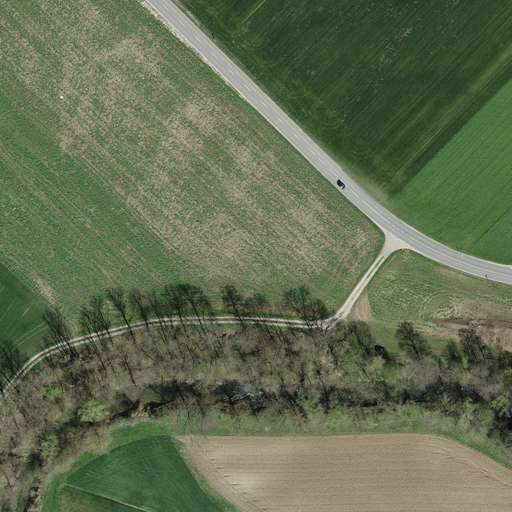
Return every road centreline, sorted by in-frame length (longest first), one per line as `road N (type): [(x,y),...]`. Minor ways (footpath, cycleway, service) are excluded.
road 1 (track): [(0,401),(43,353),(98,334),(152,322),(334,320),(400,230)]
road 2 (tertiary): [(158,0),(373,210),(419,243),(511,276)]
